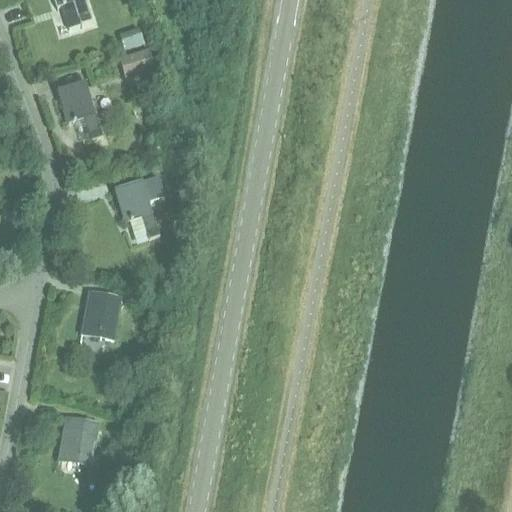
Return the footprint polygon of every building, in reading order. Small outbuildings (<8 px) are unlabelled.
[(90,28),(81,0),(50,0),(55,13),(61,11),(68,34),(90,28)] [(139,34),(120,40),(124,54),(143,48),(139,34)] [(154,74),(147,53),(118,63),(125,83),(154,74)] [(90,147),(101,143),(84,88),(56,97),(66,129),(83,124),(90,147)] [(156,182),(113,196),(123,229),(140,223),(147,246),(158,243),(147,206),(162,201),(156,182)] [(161,279),(158,293),(171,295),(173,282),(161,279)] [(112,344),(120,303),(88,297),(80,338),(112,344)] [(90,470),(97,429),(65,423),(58,464),(90,470)]
